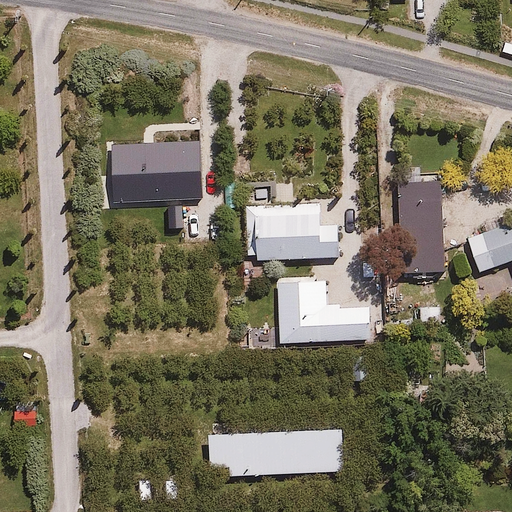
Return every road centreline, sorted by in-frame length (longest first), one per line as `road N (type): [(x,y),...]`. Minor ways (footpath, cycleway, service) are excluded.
road 1 (residential): [(511,96),(314,45),(75,0)]
road 2 (residential): [(56,446),(44,0)]
